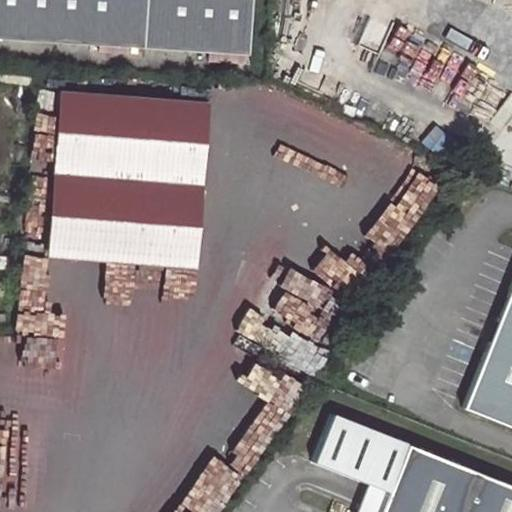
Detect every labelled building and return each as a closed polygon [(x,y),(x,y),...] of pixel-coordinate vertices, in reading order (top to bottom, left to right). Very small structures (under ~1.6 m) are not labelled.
[(235,0),(0,0),(0,38),(232,54),(235,0)] [(181,265),(193,101),(43,90),(32,255),(181,265)] [(246,305),(331,350),(357,303),(271,258),(246,305)] [(511,277),(461,406),(511,426),(511,277)] [(405,443),(329,412),(309,460),(386,491),(405,443)] [(511,511),(511,485),(405,443),(386,491),(377,511),(511,511)] [(367,484),(356,511),(377,511),(386,491),(367,484)]
